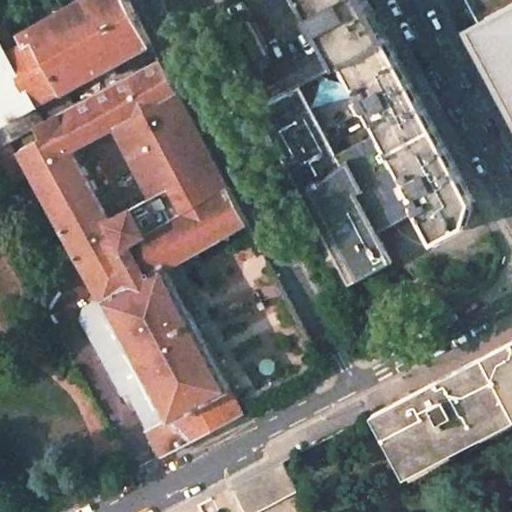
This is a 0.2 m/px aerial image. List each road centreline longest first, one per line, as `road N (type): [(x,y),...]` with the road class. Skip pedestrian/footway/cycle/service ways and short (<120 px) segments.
road 1 (residential): [(149,0),(350,384)]
road 2 (residential): [(350,384),(108,511)]
road 3 (residential): [(511,203),(403,0)]
road 4 (residential): [(511,300),(350,384)]
